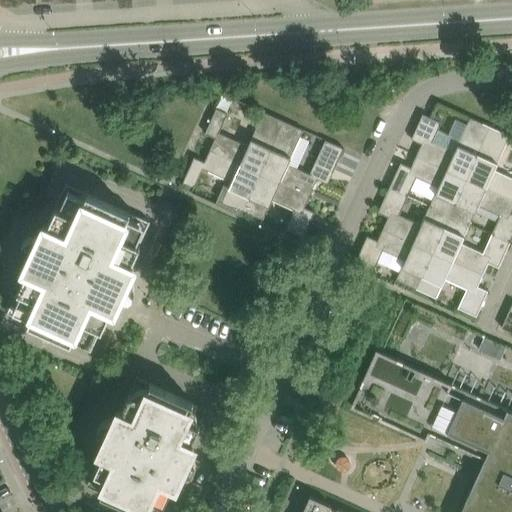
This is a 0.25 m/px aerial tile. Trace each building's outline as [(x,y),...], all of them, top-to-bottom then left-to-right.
[(217,107),(210,122),(221,127),(228,112),(217,107)] [(260,172),(284,120),(264,111),(248,145),(218,131),(210,149),(260,172)] [(442,121),(430,116),(423,113),(419,121),(438,129),(442,121)] [(425,137),(417,154),(467,177),(490,125),(470,116),(455,150),(425,137)] [(284,120),(260,172),(310,195),(318,177),(323,179),(329,168),(334,170),(344,147),(326,139),(310,173),(288,163),(304,129),(284,120)] [(511,176),(495,169),(510,134),(490,125),(467,177),(511,197),(511,176)] [(260,172),(210,149),(205,161),(202,167),(203,167),(232,180),(223,200),(243,209),(260,172)] [(430,205),(450,214),(467,177),(417,154),(409,172),(439,186),(430,205)] [(201,171),(190,166),(183,181),(194,186),(201,171)] [(243,209),(263,218),(272,199),(302,212),(310,195),(260,172),(243,209)] [(450,214),(470,223),(479,204),(509,218),(511,210),(511,197),(467,177),(450,214)] [(393,178),(390,187),(408,195),(412,187),(393,178)] [(119,297),(128,277),(129,276),(122,273),(145,222),(68,187),(12,310),(89,345),(112,294),(119,297)] [(408,195),(390,187),(386,194),(404,203),(408,195)] [(433,251),(450,214),(430,205),(421,224),(391,210),(383,228),(433,251)] [(450,214),(433,251),(483,273),(491,256),(461,242),(470,223),(450,214)] [(289,219),(285,228),(304,236),(307,228),(289,219)] [(511,232),(496,225),(492,233),(510,241),(511,237),(511,232)] [(396,279),(416,288),(433,251),(383,228),(375,246),(405,259),(396,279)] [(507,249),(510,241),(492,233),(488,241),(507,249)] [(433,251),(416,288),(436,297),(445,277),(475,291),(483,273),(433,251)] [(356,260),(374,268),(378,260),(360,252),(356,260)] [(477,315),(481,307),(462,298),(458,307),(477,315)] [(502,326),(511,331),(511,321),(506,318),(502,326)] [(479,349),(494,355),(500,343),(485,336),(479,349)] [(511,511),(511,410),(382,351),(377,349),(351,405),(372,415),(374,412),(380,415),(378,417),(425,439),(426,439),(428,435),(430,432),(453,442),(461,446),(485,457),(479,469),(479,470),(476,477),(459,511),(511,511)] [(139,379),(91,484),(151,511),(155,511),(174,470),(180,473),(189,454),(183,451),(203,408),(139,379)] [(333,507),(312,498),(305,511),(343,511),(339,510),(338,511),(334,511),(332,511),(333,507)]
